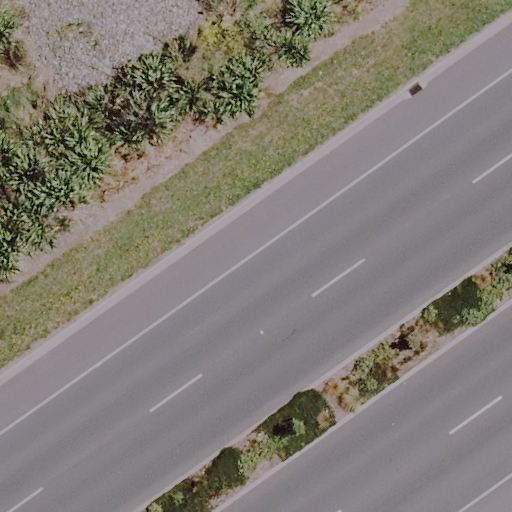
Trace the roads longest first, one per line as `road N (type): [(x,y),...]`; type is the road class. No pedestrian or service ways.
road 1 (secondary): [(0,407),(511,49)]
road 2 (secondary): [(511,412),(372,511)]
